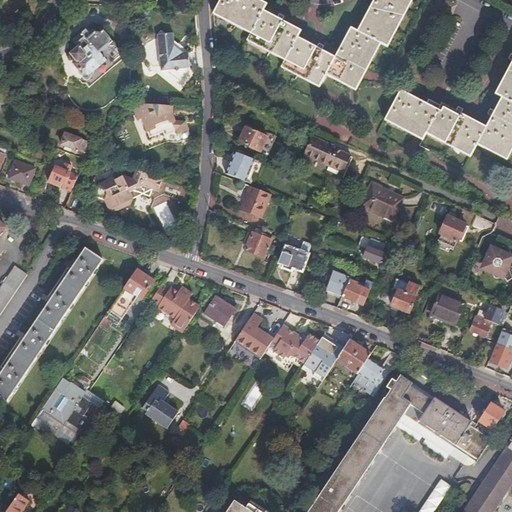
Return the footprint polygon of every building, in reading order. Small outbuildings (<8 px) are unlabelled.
[(300,28),(290,22),(263,8),(267,0),(266,0),(219,0),(215,7),(252,28),(249,34),(276,49),(286,54),(282,61),(320,82),(326,70),(354,85),(379,40),(386,44),(410,0),(373,0),(358,29),(351,25),(334,55),(297,35),(300,28)] [(74,54),(74,55),(74,56),(74,57),(76,59),(74,61),(85,72),(85,74),(85,75),(86,76),(87,77),(88,78),(89,79),(91,79),(92,79),(94,78),(95,78),(96,77),(96,76),(97,74),(98,72),(100,70),(110,59),(103,52),(114,39),(104,29),(101,32),(95,26),(91,30),(87,26),(83,30),(82,29),(74,38),(82,46),(74,54)] [(191,64),(190,50),(183,51),(175,45),(174,38),(173,30),(165,31),(160,27),(156,32),(157,35),(144,51),(160,63),(160,68),(166,68),(179,79),(191,64)] [(183,51),(190,50),(174,38),(175,45),(183,51)] [(511,62),(495,93),(502,97),(486,127),(441,102),(438,109),(405,90),(400,88),(385,115),(390,118),(423,136),(426,129),(471,154),(477,141),(505,157),(511,143),(511,62)] [(142,101),(142,100),(134,106),(137,116),(141,115),(148,135),(161,131),(162,133),(166,134),(173,132),(174,129),(177,128),(178,133),(183,135),(188,134),(189,131),(185,120),(174,119),(171,111),(172,103),(142,101)] [(246,124),(239,140),(260,150),(267,134),(246,124)] [(63,142),(85,151),(89,140),(67,131),(63,141),(63,142)] [(311,134),(308,141),(345,158),(347,153),(327,144),(328,141),(311,134)] [(345,158),(308,141),(302,152),(340,170),(345,158)] [(228,167),(225,173),(246,181),(252,167),(255,160),(256,158),(236,150),(235,150),(234,151),(231,159),(228,167)] [(10,175),(18,178),(31,183),(37,166),(16,158),(10,175)] [(73,185),(78,172),(66,167),(61,165),(56,164),(50,180),(61,184),(62,181),(73,185)] [(186,203),(189,185),(139,166),(135,176),(126,173),(125,176),(122,175),(117,177),(114,178),(152,192),(154,187),(159,189),(179,196),(178,200),(186,203)] [(94,216),(104,220),(106,215),(97,212),(110,177),(110,176),(101,179),(96,192),(99,193),(91,215),(94,216)] [(97,212),(106,215),(110,204),(111,206),(116,208),(133,201),(135,195),(145,191),(151,194),(152,192),(114,178),(111,179),(110,177),(97,212)] [(369,181),(362,200),(394,213),(402,194),(369,181)] [(241,208),(260,215),(264,203),(266,203),(270,193),(249,185),(241,208)] [(394,213),(362,200),(360,205),(392,218),(394,213)] [(164,228),(176,223),(167,202),(155,206),(164,228)] [(476,213),(463,207),(458,219),(448,215),(440,234),(442,235),(439,241),(453,247),(456,241),(458,242),(459,240),(461,241),(468,225),(465,224),(466,222),(471,225),(476,213)] [(210,212),(209,216),(216,219),(219,211),(211,208),(210,212)] [(261,231),(262,228),(254,225),(251,231),(248,230),(245,237),(248,238),(244,247),(263,255),(271,235),(261,231)] [(372,238),(365,254),(381,261),(386,250),(381,248),(383,243),(372,238)] [(284,262),(295,266),(304,270),(311,253),(288,243),(281,261),(284,262)] [(498,250),(497,246),(494,247),(494,245),(492,245),(490,245),(490,247),(491,248),(488,249),(485,257),(486,260),(483,261),(487,270),(490,269),(492,270),(494,272),(495,275),(498,276),(504,275),(506,276),(508,279),(511,276),(511,272),(507,261),(511,259),(509,251),(504,253),(503,251),(500,249),(498,250)] [(86,249),(0,372),(0,398),(5,402),(103,260),(86,249)] [(0,301),(21,270),(16,267),(0,289),(0,301)] [(327,288),(343,294),(350,277),(351,275),(335,268),(327,288)] [(0,316),(28,275),(21,270),(0,301),(0,316)] [(154,282),(136,270),(124,288),(105,317),(118,326),(138,297),(141,299),(154,282)] [(397,311),(399,306),(409,310),(416,295),(420,283),(410,279),(409,280),(396,275),(392,286),(394,287),(398,288),(397,292),(391,289),(384,305),(397,311)] [(390,279),(382,276),(380,281),(388,284),(390,279)] [(371,286),(350,277),(343,294),(343,296),(363,305),(371,286)] [(163,284),(150,302),(175,319),(171,324),(183,332),(200,307),(188,299),(192,293),(182,286),(178,292),(170,287),(169,289),(163,284)] [(327,288),(324,286),(322,289),(342,297),(343,296),(343,294),(327,288)] [(431,311),(457,322),(464,303),(439,292),(431,311)] [(216,296),(204,313),(223,325),(235,308),(216,296)] [(491,303),(485,317),(490,319),(498,323),(504,308),(491,303)] [(455,325),(457,322),(431,311),(430,314),(455,325)] [(485,317),(476,313),(469,328),(484,335),(490,319),(485,317)] [(230,346),(256,364),(261,357),(264,353),(273,340),(254,328),(260,319),(252,314),(230,346)] [(507,324),(503,323),(502,325),(499,333),(503,335),(507,324)] [(289,364),(300,371),(302,368),(304,366),(321,340),(307,330),(301,332),(299,335),(295,333),(296,331),(293,329),(289,327),(288,329),(287,328),(282,325),(273,340),(264,353),(270,356),(267,359),(278,367),(281,363),(283,365),(289,364)] [(345,345),(326,333),(325,334),(336,341),(334,343),(343,349),(345,345)] [(321,340),(304,366),(309,370),(304,378),(314,384),(317,386),(337,357),(343,349),(334,343),(336,341),(325,334),(321,340)] [(481,351),(490,355),(495,342),(487,338),(481,351)] [(337,357),(357,371),(367,358),(370,354),(349,340),(345,345),(343,349),(337,357)] [(490,355),(489,358),(507,366),(511,357),(511,354),(511,347),(498,341),(496,341),(495,342),(490,355)] [(367,358),(357,371),(373,382),(379,386),(400,355),(387,349),(377,365),(367,358)] [(298,374),(300,371),(289,364),(283,365),(281,363),(278,367),(267,359),(270,356),(264,353),(261,357),(273,365),(271,368),(283,376),(289,368),(298,374)] [(454,449),(476,464),(491,441),(473,430),(468,427),(471,422),(434,398),(431,402),(409,387),(411,383),(399,376),(307,511),(339,511),(398,424),(449,457),(454,449)] [(64,377),(41,411),(52,419),(72,390),(68,387),(71,383),(64,377)] [(314,384),(304,378),(302,380),(312,386),(314,384)] [(157,384),(141,408),(145,411),(144,414),(164,428),(176,410),(162,401),(168,392),(157,384)] [(72,390),(52,419),(63,426),(65,422),(82,397),(85,393),(78,388),(75,392),(72,390)] [(253,407),(260,394),(252,390),(245,402),(253,407)] [(199,392),(195,399),(209,408),(213,402),(199,392)] [(82,397),(65,422),(77,430),(86,417),(83,415),(92,403),(82,397)] [(504,412),(491,403),(478,422),(491,431),(504,412)] [(181,419),(173,432),(180,436),(183,435),(185,430),(189,424),(181,419)] [(492,511),(511,482),(511,437),(462,511),(492,511)] [(324,470),(299,453),(295,458),(294,460),(319,477),(324,470)] [(431,511),(449,485),(439,479),(417,511),(431,511)] [(18,511),(25,502),(16,494),(3,511),(18,511)] [(263,511),(264,511),(249,501),(247,503),(236,495),(226,510),(224,511),(263,511)] [(251,497),(249,501),(264,511),(265,510),(266,508),(263,506),(251,497)]
